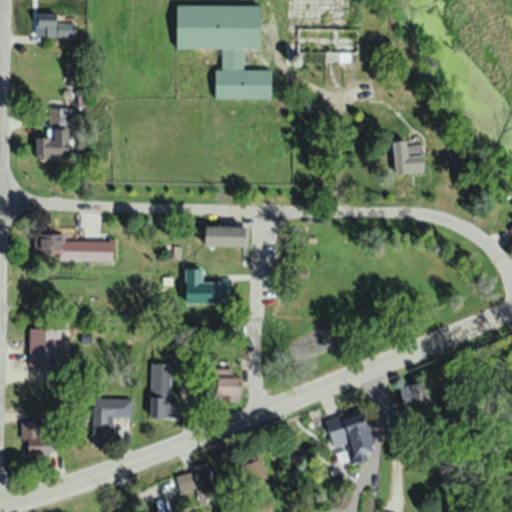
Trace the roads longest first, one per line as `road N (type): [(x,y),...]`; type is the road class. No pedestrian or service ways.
road 1 (primary): [(0,504),(261,414),(511,307)]
road 2 (residential): [(511,283),(441,217),(6,197)]
road 3 (residential): [(2,504),(9,0)]
road 4 (residential): [(261,414),(269,215)]
